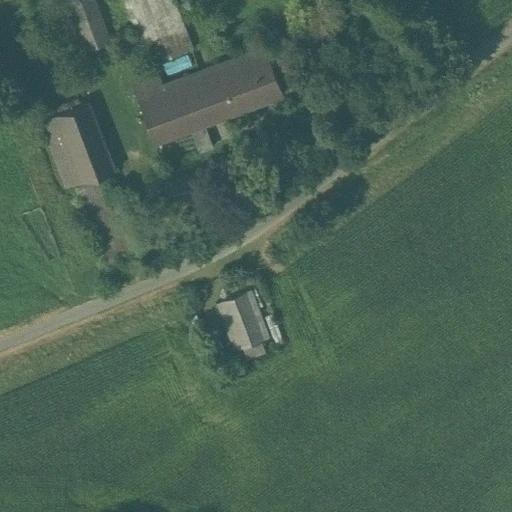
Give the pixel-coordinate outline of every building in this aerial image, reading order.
[(91,0),(67,0),(87,47),(108,39),(91,0)] [(173,0),(125,0),(136,29),(141,40),(149,62),(191,46),(173,0)] [(129,45),(141,40),(136,29),(124,33),(129,45)] [(266,46),(202,68),(220,117),(283,94),(266,46)] [(0,52),(0,80),(9,77),(0,52)] [(157,70),(131,79),(156,142),(191,128),(204,123),(220,117),(202,68),(163,83),(157,70)] [(88,101),(39,119),(64,185),(113,167),(88,101)] [(204,123),(191,128),(199,150),(212,145),(204,123)] [(109,175),(76,187),(104,261),(150,244),(127,186),(115,190),(109,175)] [(251,289),(216,302),(234,350),(269,336),(251,289)]
